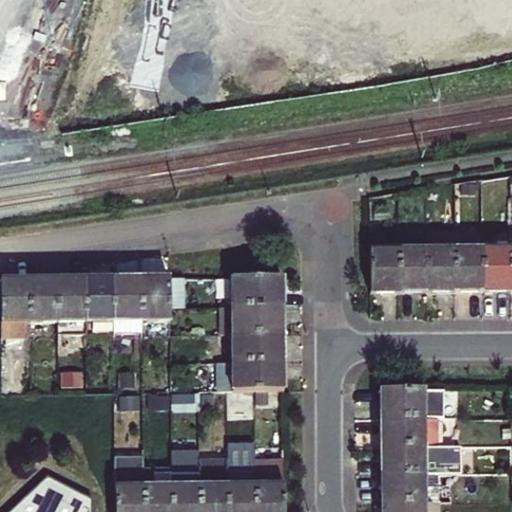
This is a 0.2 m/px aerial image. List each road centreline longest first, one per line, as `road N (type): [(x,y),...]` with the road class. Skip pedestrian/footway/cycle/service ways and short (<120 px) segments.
road 1 (residential): [(0,244),(155,227),(331,194),(330,345)]
road 2 (residential): [(330,345),(511,342)]
road 3 (residential): [(330,345),(333,511)]
